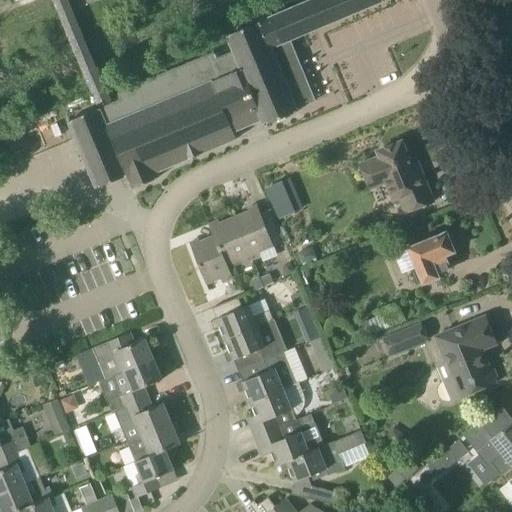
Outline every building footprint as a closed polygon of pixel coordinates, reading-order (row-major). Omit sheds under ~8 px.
[(264,125),(298,111),(297,108),(315,101),(298,60),(289,64),(281,44),(384,1),(384,0),(311,0),(227,36),(234,51),(216,58),(214,52),(118,92),(121,99),(111,104),(97,69),(81,32),(67,0),(54,0),(69,37),(85,74),(99,109),(69,121),(97,189),(127,176),(133,189),(157,179),(154,173),(194,157),(194,158),(196,158),(196,156),(237,139),(233,131),(262,119),(264,125)] [(309,49),(297,55),(315,99),(328,94),(309,49)] [(414,171),(402,141),(377,151),(380,157),(360,165),(370,189),(385,183),(392,201),(398,202),(402,214),(415,210),(434,202),(421,170),(414,171)] [(290,179),(265,189),(278,219),(303,209),(290,179)] [(251,260),(261,256),(260,252),(274,246),(257,205),(248,209),(249,211),(234,217),(251,260)] [(251,260),(234,217),(220,223),(219,220),(209,225),(213,236),(200,242),(199,239),(190,243),(206,284),(220,279),(222,284),(233,279),(227,265),(240,260),(242,264),(251,260)] [(448,236),(446,233),(410,248),(410,247),(394,254),(402,272),(417,265),(424,283),(438,277),(437,275),(450,270),(444,255),(454,252),(453,248),(457,246),(452,235),(448,236)] [(285,266),(282,272),(285,278),(294,274),(289,264),(285,266)] [(302,292),(291,296),(296,309),(307,305),(302,292)] [(242,309),(237,298),(212,308),(217,319),(210,322),(214,330),(220,327),(225,340),(275,319),(267,300),(249,306),(242,309)] [(489,366),(482,350),(497,344),(486,316),(435,337),(452,378),(460,398),(496,383),(494,379),(497,378),(492,365),(489,366)] [(238,371),(284,353),(288,351),(275,319),(225,340),(230,352),(224,355),(227,363),(234,360),(238,371)] [(391,356),(428,341),(421,322),(383,337),(391,356)] [(135,343),(130,333),(107,342),(107,343),(94,349),(106,379),(114,376),(154,359),(146,339),(135,343)] [(311,341),(311,342),(314,349),(314,350),(325,345),(322,337),(321,337),(311,341)] [(251,403),(297,384),(284,353),(238,371),(243,382),(236,385),(240,393),(246,390),(251,403)] [(112,413),(125,408),(148,398),(144,387),(163,380),(154,359),(114,376),(115,380),(100,386),(112,413)] [(47,368),(31,374),(36,387),(52,381),(47,368)] [(255,438),(296,421),(294,416),(298,413),(301,411),(303,409),(304,407),(305,404),(305,401),(305,398),(304,395),(299,383),(297,384),(251,403),(256,415),(250,418),(253,425),(250,426),(255,438)] [(72,398),(61,403),(65,414),(77,410),(72,398)] [(152,408),(148,398),(125,408),(133,426),(137,424),(142,436),(172,423),(164,403),(152,408)] [(43,405),(55,435),(70,429),(58,399),(43,405)] [(0,423),(9,420),(3,422),(0,414),(0,423)] [(324,446),(311,415),(296,421),(255,438),(260,450),(263,449),(265,456),(272,453),(277,466),(362,432),(361,431),(324,446)] [(0,458),(30,446),(26,436),(23,427),(14,431),(9,420),(0,423),(0,458)] [(136,462),(165,450),(181,444),(172,423),(142,436),(128,442),(133,453),(132,453),(136,462)] [(511,466),(511,424),(493,439),(481,423),(464,436),(488,465),(502,454),(511,467),(511,466)] [(344,468),(339,454),(366,443),(362,432),(277,466),(280,465),(283,472),(289,469),(295,482),(326,470),(328,475),(344,468)] [(93,440),(80,445),(85,457),(98,452),(93,440)] [(0,494),(41,478),(28,448),(30,447),(30,446),(0,458),(0,494)] [(137,498),(160,488),(156,478),(174,470),(165,450),(136,462),(144,483),(132,488),(137,498)] [(407,454),(395,466),(408,479),(420,467),(407,454)] [(437,476),(447,468),(437,456),(427,463),(437,476)] [(83,463),(71,467),(76,478),(87,474),(83,463)] [(45,488),(41,478),(0,494),(0,505),(2,511),(16,511),(20,511),(54,497),(50,487),(45,488)] [(334,507),(337,495),(313,489),(310,488),(306,500),(334,507)] [(128,494),(115,500),(119,511),(135,511),(131,501),(128,494)] [(119,511),(115,500),(113,496),(102,500),(106,511),(119,511)] [(20,511),(56,511),(54,507),(57,506),(54,497),(20,511)] [(275,506),(268,497),(257,505),(262,511),(300,511),(298,511),(296,511),(286,498),(275,506)] [(94,511),(106,511),(102,500),(92,504),(94,511)]
